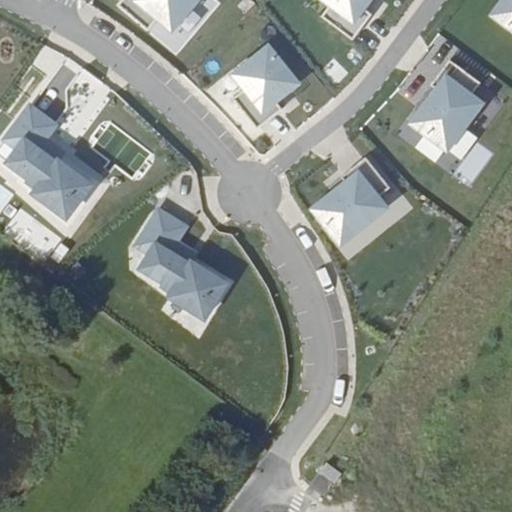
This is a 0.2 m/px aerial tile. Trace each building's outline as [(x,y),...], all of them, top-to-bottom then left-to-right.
[(111,0),(159,38),(188,2),(186,0),(111,0)] [(362,10),(370,0),(321,0),(330,7),(321,19),(352,42),(371,17),(362,10)] [(511,30),(511,0),(502,0),(491,15),(511,30)] [(275,103),(297,85),(268,49),(233,76),(244,90),(232,100),(256,130),(281,111),(275,103)] [(444,152),(480,106),(469,98),(479,85),(448,62),(429,86),(435,91),(409,124),(444,152)] [(54,126),(29,107),(4,141),(16,151),(6,165),(27,179),(25,182),(36,191),(35,193),(66,219),(90,186),(58,162),(56,164),(47,158),(51,153),(40,145),(54,126)] [(340,244),(385,208),(377,198),(389,188),(365,158),(341,177),(345,183),(313,209),(340,244)] [(172,294),(205,319),(227,284),(193,262),(191,265),(182,259),(185,253),(174,246),(187,227),(160,210),(138,246),(151,254),(142,268),(163,282),(162,285),(173,292),(172,294)] [(341,473),(326,462),(319,471),(334,483),(341,473)] [(346,503),(343,511),(375,511),(376,511),(346,503)]
